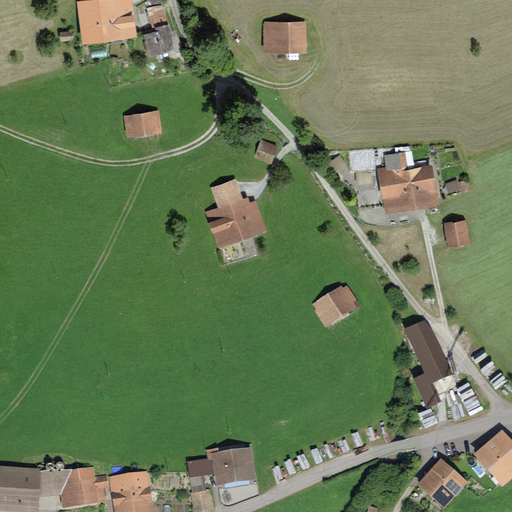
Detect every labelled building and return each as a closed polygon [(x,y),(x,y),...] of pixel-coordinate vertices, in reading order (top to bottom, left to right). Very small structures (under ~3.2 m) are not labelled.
[(105,0),(95,0),(79,2),(86,47),(112,43),(105,0)] [(132,0),(105,0),(112,43),(138,39),(132,0)] [(176,53),(163,5),(148,9),(155,34),(145,37),(151,60),(176,53)] [(307,55),(307,22),(264,23),(265,55),(307,55)] [(162,131),(159,109),(124,114),(127,136),(162,131)] [(272,165),(279,147),(262,140),(255,158),(272,165)] [(412,150),(395,153),(399,180),(406,179),(411,208),(440,203),(432,163),(427,164),(426,159),(414,162),(412,150)] [(385,213),(411,208),(406,179),(399,180),(395,153),(384,155),(386,167),(377,168),(385,213)] [(236,178),(211,187),(219,207),(205,211),(218,247),(267,229),(256,199),(249,201),(247,196),(243,198),(236,178)] [(463,192),(471,189),(467,178),(459,181),(463,192)] [(471,243),(467,219),(444,223),(448,247),(471,243)] [(325,328),(360,307),(348,286),(343,289),(342,287),(313,304),(316,310),(315,311),(325,328)] [(423,318),(404,327),(426,373),(428,372),(432,380),(452,371),(431,325),(423,318)] [(491,360),(480,368),(496,389),(507,380),(491,360)] [(428,372),(413,378),(427,408),(442,401),(432,380),(428,372)] [(462,388),(470,402),(477,398),(469,384),(462,388)] [(503,485),(511,477),(511,438),(502,428),(474,452),(503,485)] [(219,449),(207,451),(208,460),(187,463),(192,493),(207,490),(205,478),(214,477),(216,487),(256,481),(251,449),(219,453),(219,449)] [(445,507),(468,481),(441,456),(418,483),(445,507)] [(41,472),(41,469),(0,466),(0,511),(14,511),(38,511),(39,499),(61,495),(57,471),(41,472)] [(96,477),(94,466),(72,470),(57,471),(61,495),(63,509),(106,502),(104,489),(110,489),(107,475),(96,477)] [(154,511),(148,471),(109,477),(115,511),(154,511)] [(206,511),(216,510),(211,489),(207,490),(192,493),(191,493),(194,511),(206,511)]
